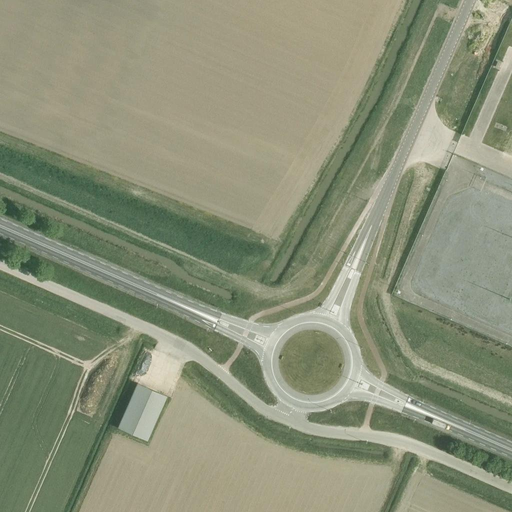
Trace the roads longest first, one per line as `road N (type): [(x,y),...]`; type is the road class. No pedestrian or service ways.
road 1 (unclassified): [(282,418),(159,333),(0,262)]
road 2 (unclassified): [(470,0),(359,256)]
road 3 (primary): [(0,227),(209,318)]
road 4 (unclassified): [(511,489),(408,443),(296,424)]
